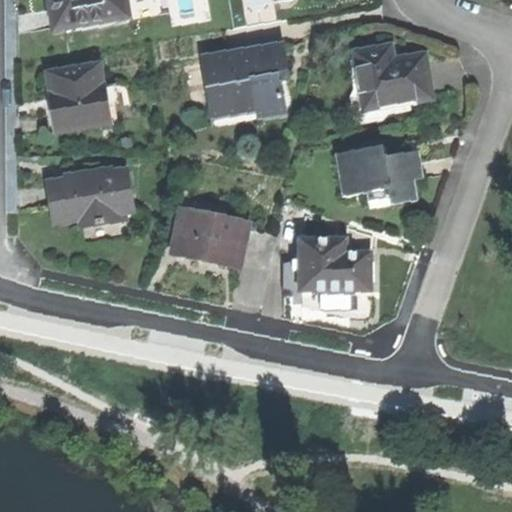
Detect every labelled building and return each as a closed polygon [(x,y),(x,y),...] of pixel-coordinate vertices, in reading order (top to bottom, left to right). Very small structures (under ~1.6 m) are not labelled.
[(45,0),(46,0),(47,9),(58,7),(62,32),(125,21),(121,0),(45,0)] [(51,34),(62,32),(58,7),(47,9),(51,34)] [(278,48),(199,61),(209,122),(252,115),(253,124),(281,119),(274,76),(283,75),(280,60),(278,48)] [(389,50),(352,56),(361,117),(430,106),(423,59),(409,61),(391,64),(389,50)] [(54,137),(111,127),(104,88),(101,88),(98,68),(46,77),(49,96),(47,96),(49,108),(54,137)] [(381,151),(331,161),(339,203),(383,195),(386,211),(414,206),(410,187),(420,185),(417,169),(414,156),(383,162),(381,151)] [(77,233),(124,225),(121,208),(131,206),(125,172),(42,186),(46,209),(49,229),(75,225),(77,233)] [(211,263),(237,269),(246,227),(181,213),(171,257),(205,265),(206,262),(211,263)] [(300,242),(300,263),(299,293),(317,293),(317,297),(332,297),(352,297),(352,295),(370,295),(370,257),(346,256),(346,242),(300,242)] [(299,293),(300,263),(282,263),(282,293),(299,293)]
